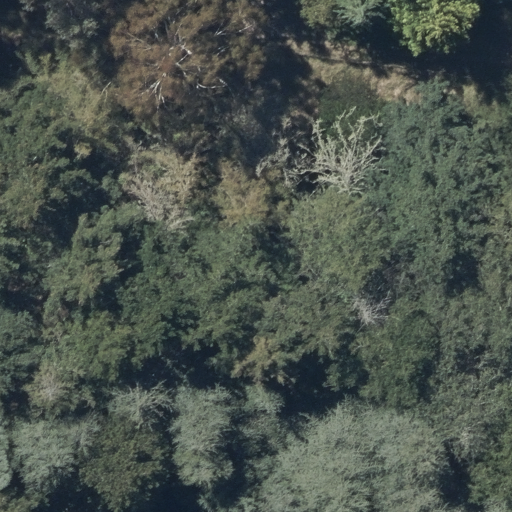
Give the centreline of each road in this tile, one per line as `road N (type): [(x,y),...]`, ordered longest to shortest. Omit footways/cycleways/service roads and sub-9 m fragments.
road 1 (track): [(285,0),(244,49),(225,113),(192,134),(159,183),(46,269),(0,342)]
road 2 (track): [(172,0),(511,48)]
